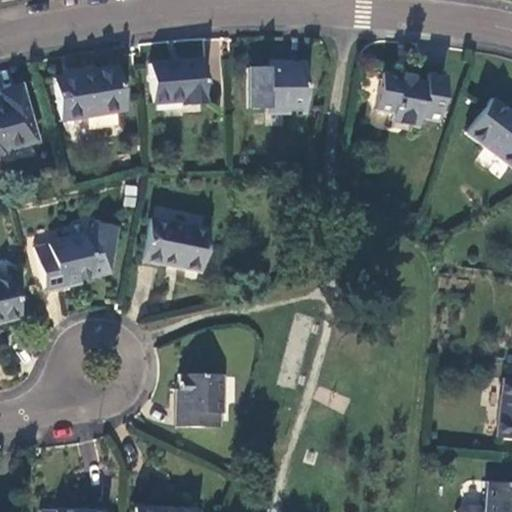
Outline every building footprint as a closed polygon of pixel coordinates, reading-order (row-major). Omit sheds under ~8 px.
[(200,58),(147,62),(151,106),(180,104),(180,107),(206,104),(201,61),(200,58)] [(304,115),(304,62),(266,61),(266,67),(246,68),(246,110),(265,110),(265,115),(304,115)] [(434,121),(444,74),(411,67),(408,75),(396,73),(396,76),(378,73),(371,110),(388,114),(387,121),(414,126),(416,118),(434,121)] [(113,69),(54,78),(60,120),(120,111),(113,69)] [(34,141),(18,87),(0,91),(0,153),(2,153),(1,151),(34,141)] [(511,167),(511,116),(489,99),(465,133),(511,168),(511,167)] [(206,231),(148,218),(140,259),(198,271),(206,231)] [(89,235),(33,248),(43,289),(107,273),(115,228),(91,224),(89,235)] [(8,277),(0,278),(0,321),(19,317),(8,277)] [(218,426),(219,375),(177,374),(176,424),(218,426)] [(511,438),(511,379),(501,378),(493,437),(511,438)] [(511,511),(511,483),(482,481),(481,508),(462,507),(458,508),(455,511),(454,511),(511,511)]
